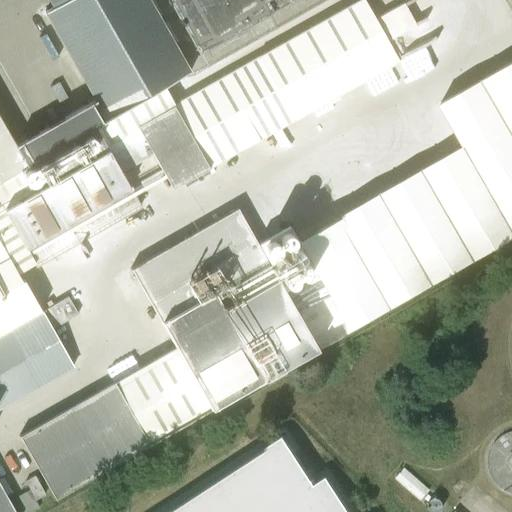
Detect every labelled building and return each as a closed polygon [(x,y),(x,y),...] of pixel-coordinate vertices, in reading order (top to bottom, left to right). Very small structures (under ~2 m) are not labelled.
[(95,101),(15,146),(26,165),(190,72),(148,0),(64,0),(52,7),(44,12),(95,101)] [(364,0),(357,0),(135,126),(149,151),(151,154),(151,153),(171,189),(399,62),(364,0)] [(267,12),(288,0),(169,0),(198,51),(247,23),(267,12)] [(0,119),(0,179),(26,165),(15,146),(0,119)] [(104,141),(0,201),(0,292),(20,281),(16,273),(32,264),(34,268),(141,207),(130,188),(131,188),(120,168),(149,151),(135,126),(134,125),(104,141)] [(317,349),(236,208),(130,269),(174,347),(19,436),(54,499),(317,349)] [(37,311),(20,281),(0,292),(0,408),(74,367),(52,329),(78,314),(68,296),(42,311),(41,309),(37,311)] [(282,444),(177,511),(342,511),(326,486),(314,494),(282,444)] [(0,511),(14,511),(0,486),(0,511)]
